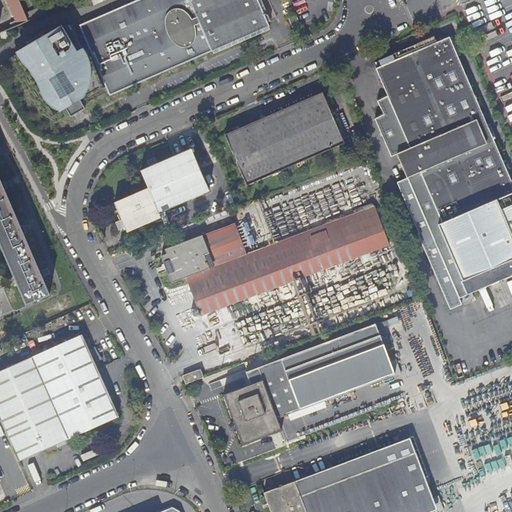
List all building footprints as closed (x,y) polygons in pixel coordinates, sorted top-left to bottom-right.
[(7,0),(17,21),(4,27),(5,31),(29,21),(26,15),(19,0),(7,0)] [(273,28),(260,0),(141,0),(81,26),(91,48),(86,51),(71,25),(49,36),(50,37),(47,39),(44,34),(29,42),(32,47),(29,49),(28,48),(12,56),(39,106),(40,110),(57,119),(70,112),(69,109),(83,101),(85,104),(104,93),(97,76),(102,74),(111,96),(194,61),(273,28)] [(462,0),(467,9),(486,0),(462,0)] [(298,16),(293,4),(285,7),(290,20),(298,16)] [(29,21),(51,11),(48,5),(26,15),(29,21)] [(511,185),(448,38),(375,70),(387,97),(376,102),(382,115),(373,119),(389,157),(397,154),(407,177),(405,178),(458,298),(511,274),(511,185)] [(226,135),(243,175),(342,138),(323,93),(226,135)] [(69,109),(70,112),(72,116),(77,113),(87,108),(85,104),(83,101),(69,109)] [(342,138),(243,175),(248,185),(344,143),(342,138)] [(192,153),(195,152),(193,148),(141,170),(148,188),(115,202),(127,231),(161,217),(159,213),(209,191),(192,153)] [(3,183),(0,176),(0,242),(26,305),(50,295),(43,278),(45,277),(43,271),(40,272),(25,234),(27,233),(24,227),(22,228),(6,190),(8,189),(6,182),(3,183)] [(373,209),(247,256),(214,268),(202,236),(164,250),(166,255),(162,256),(172,284),(187,278),(201,316),(387,246),(373,209)] [(214,268),(247,256),(235,224),(202,236),(214,268)] [(463,297),(465,303),(475,300),(473,294),(463,297)] [(376,324),(258,368),(263,381),(253,385),(225,395),(244,445),(283,431),(276,412),(278,411),(278,413),(287,410),(289,414),(395,374),(376,324)] [(120,416),(83,335),(0,371),(0,417),(20,462),(120,416)] [(263,381),(258,368),(248,372),(253,385),(263,381)] [(184,376),(187,385),(203,378),(200,370),(184,376)] [(408,438),(295,480),(306,511),(426,511),(435,509),(408,438)] [(306,511),(295,480),(264,492),(271,511),(306,511)]
